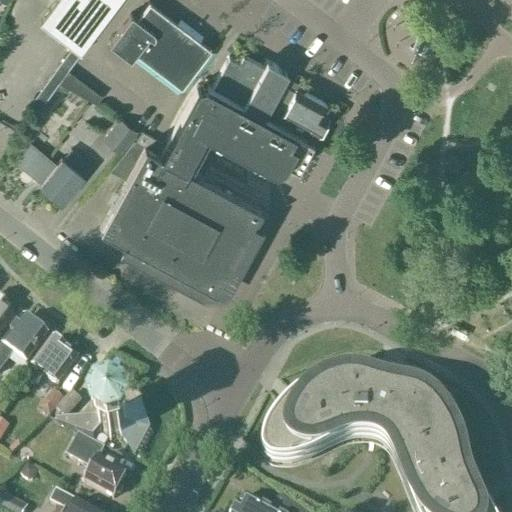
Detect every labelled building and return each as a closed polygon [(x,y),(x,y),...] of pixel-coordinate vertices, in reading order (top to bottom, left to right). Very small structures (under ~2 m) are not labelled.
[(54,0),(38,22),(71,47),(80,53),(119,0),(54,0)] [(181,87),(210,49),(208,47),(205,44),(198,39),(201,35),(190,26),(187,30),(148,1),(136,17),(130,13),(108,41),(130,58),(134,52),(181,87)] [(413,65),(421,57),(425,56),(428,55),(431,53),(432,50),(434,47),(434,43),(433,39),(432,37),(430,34),(431,22),(430,22),(422,31),(419,31),(411,51),(413,53),(412,65),(413,65)] [(67,69),(80,53),(71,47),(29,103),(37,109),(58,82),(96,102),(101,95),(67,69)] [(266,60),(264,63),(263,65),(242,53),(238,61),(228,55),(212,85),(277,120),(281,113),(316,132),(317,130),(322,129),(326,122),(324,117),(326,115),(322,113),(326,104),(294,87),(293,89),(289,86),(290,83),(281,79),(281,76),(281,74),(279,69),(278,67),(276,66),(276,65),(271,62),(271,63),(266,60)] [(196,86),(166,142),(197,158),(209,135),(269,167),(275,168),(280,167),(284,163),(285,162),(297,168),(312,141),(206,83),(202,82),(199,83),(196,86)] [(102,138),(119,152),(136,132),(119,117),(102,138)] [(197,158),(166,142),(165,143),(140,130),(135,140),(133,139),(108,170),(125,179),(98,227),(215,290),(260,208),(190,170),(197,158)] [(39,184),(59,201),(82,172),(89,163),(70,148),(63,157),(61,155),(55,163),(30,143),(16,160),(42,180),(39,184)] [(0,334),(13,316),(6,311),(7,308),(0,303),(0,334)] [(0,344),(0,361),(8,352),(27,366),(48,338),(23,320),(4,347),(0,344)] [(45,377),(58,387),(78,361),(65,351),(65,350),(53,341),(33,369),(24,382),(35,390),(45,377)] [(490,511),(486,505),(480,493),(475,481),(471,464),(466,447),(462,435),(456,423),(449,413),(441,404),(432,396),(422,391),(410,388),(399,386),(381,382),(363,377),(349,377),(335,379),(322,384),(309,390),(297,397),(285,408),(275,420),(269,428),(265,438),(263,449),(263,459),(269,465),(276,469),(284,470),(300,467),(320,458),(340,449),(349,444),(359,442),(369,443),(378,446),(386,452),(392,460),(412,511),(490,511)] [(57,393),(41,410),(53,421),(69,404),(57,393)] [(57,420),(55,423),(86,439),(93,443),(99,438),(110,444),(123,440),(128,448),(135,458),(150,431),(141,402),(125,416),(114,410),(101,414),(95,425),(91,425),(57,420)] [(66,458),(91,472),(84,484),(113,500),(127,476),(109,466),(110,465),(100,459),(105,451),(78,436),(66,458)] [(36,474),(28,467),(21,475),(26,480),(31,480),(36,474)] [(93,511),(77,503),(77,504),(56,492),(50,504),(63,511),(93,511)] [(0,494),(0,511),(1,511),(25,511),(27,509),(0,494)] [(232,511),(231,511),(299,511),(279,501),(272,511),(270,511),(245,498),(239,509),(238,508),(237,510),(232,511)]
